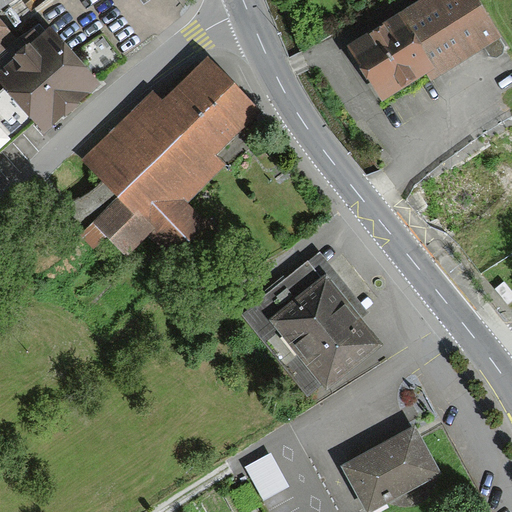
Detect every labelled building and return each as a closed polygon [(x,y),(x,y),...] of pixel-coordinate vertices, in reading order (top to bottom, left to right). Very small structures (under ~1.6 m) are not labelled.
[(476,0),(426,0),(350,49),(388,107),(499,36),(476,0)] [(0,68),(11,80),(0,90),(0,144),(31,116),(48,134),(100,86),(53,36),(31,56),(0,23),(0,68)] [(269,119),(204,57),(92,173),(121,201),(97,226),(128,256),(150,234),(176,258),(209,224),(188,204),(269,119)] [(511,175),(511,110),(508,113),(511,119),(511,123),(413,189),(450,246),(511,205),(511,186),(507,179),(511,175)] [(382,344),(315,261),(260,305),(327,388),(382,344)] [(416,431),(344,472),(367,511),(375,511),(441,474),(416,431)]
